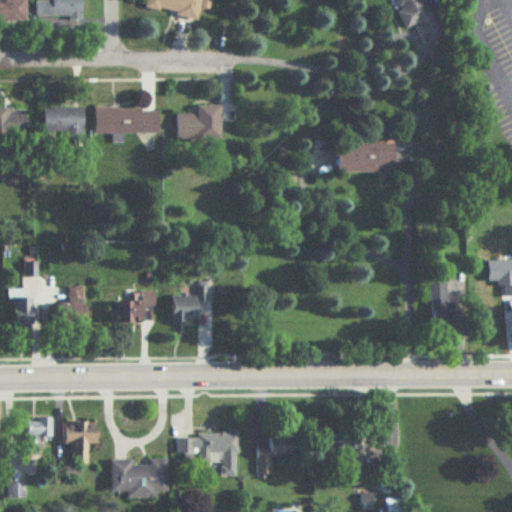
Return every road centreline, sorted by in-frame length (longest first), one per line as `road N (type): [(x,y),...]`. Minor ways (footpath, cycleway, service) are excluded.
road 1 (tertiary): [(0,376),(511,372)]
road 2 (residential): [(0,53),(227,60)]
